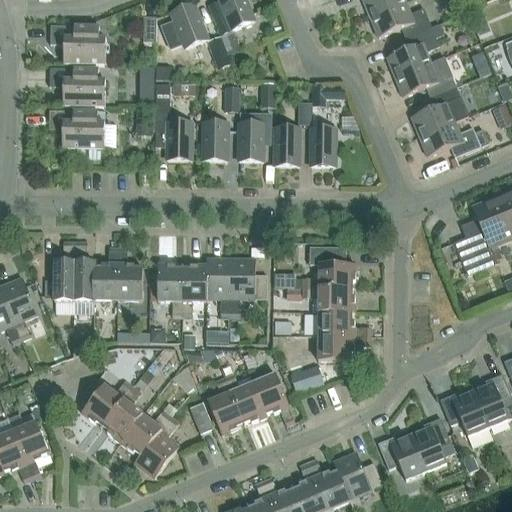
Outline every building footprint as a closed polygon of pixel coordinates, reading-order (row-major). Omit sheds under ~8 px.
[(232,33),(234,33),(254,25),(244,0),(218,0),(220,3),(227,22),(232,33)] [(364,0),(362,1),(370,21),(406,6),(403,0),(364,0)] [(406,6),(370,21),(378,41),(403,31),(407,41),(431,31),(427,20),(424,11),(410,17),(406,6)] [(171,16),(174,23),(160,28),(170,53),(183,47),(185,52),(208,43),(193,7),(171,16)] [(481,11),(470,15),(473,23),(484,18),(481,11)] [(156,20),(144,20),(143,46),(156,46),(156,20)] [(227,22),(215,27),(220,38),(221,38),(232,33),(227,22)] [(50,29),(50,32),(50,48),(64,48),(64,67),(106,68),(106,41),(99,41),(99,30),(50,29)] [(431,31),(407,41),(411,51),(387,61),(395,81),(431,66),(426,55),(439,50),(436,41),(431,31)] [(239,46),(234,33),(232,33),(221,38),(221,39),(226,51),(239,46)] [(232,67),(226,51),(221,39),(207,45),(218,73),(232,67)] [(435,99),(456,90),(448,71),(444,61),(431,66),(395,81),(403,101),(431,89),(435,99)] [(490,75),(488,69),(477,73),(479,79),(490,75)] [(154,111),(154,86),(155,71),(141,70),(140,86),(140,110),(154,111)] [(50,71),(50,74),(49,90),(63,90),(63,109),(104,110),(105,84),(98,84),(98,72),(50,71)] [(155,135),(168,135),(167,164),(191,164),(192,126),(170,125),(170,87),(156,87),(155,135)] [(174,87),(174,98),(194,99),(194,88),(174,87)] [(276,87),(260,87),(260,111),(276,112),(276,87)] [(312,103),(312,110),(326,110),(326,103),(348,103),(343,90),(312,89),(312,103)] [(439,109),(411,120),(419,140),(455,126),(451,115),(464,110),(460,101),(456,90),(435,99),(439,109)] [(225,91),(225,115),(239,115),(239,91),(225,91)] [(312,124),(312,110),(312,103),(299,103),(298,124),(312,124)] [(505,109),(494,114),(497,121),(509,116),(505,109)] [(49,113),(49,116),(49,132),(63,133),(62,152),(104,152),(105,126),(98,126),(98,114),(49,113)] [(138,138),(152,138),(152,114),(138,114),(138,138)] [(253,119),(253,127),(240,126),(239,165),(263,165),(264,120),(253,119)] [(227,165),(228,126),(204,126),(203,165),(227,165)] [(455,126),(419,140),(428,160),(455,149),(456,150),(459,158),(459,159),(488,147),(483,133),(475,136),(473,131),(459,136),(455,126)] [(299,170),(299,131),(276,131),(275,170),(299,170)] [(335,171),(335,132),(311,132),(311,170),(335,171)] [(511,194),(498,200),(511,233),(511,194)] [(511,241),(511,233),(498,200),(473,210),(478,224),(463,230),(467,241),(454,246),(467,279),(497,267),(491,251),(511,241)] [(74,305),(75,246),(63,245),(63,264),(55,264),(54,305),(74,305)] [(75,246),(74,305),(94,306),(94,303),(93,303),(94,269),(95,264),(87,264),(87,246),(75,246)] [(93,303),(94,303),(117,304),(118,252),(109,251),(109,267),(101,267),(101,270),(94,269),(93,303)] [(355,292),(355,268),(345,267),(346,251),(310,251),(310,268),(320,268),(319,282),(303,281),(303,291),(355,292)] [(118,252),(117,304),(142,304),(142,270),(134,270),(134,268),(127,268),(127,252),(118,252)] [(206,302),(207,302),(221,302),(220,320),(230,320),(231,262),(206,262),(206,269),(207,269),(206,302)] [(267,279),(264,279),(255,278),(255,263),(231,262),(230,320),(240,320),(240,302),(267,303),(267,279)] [(182,321),(183,271),(175,271),(175,268),(158,268),(158,304),(172,305),(172,320),(182,321)] [(207,269),(206,269),(190,269),(190,271),(183,271),(182,321),(192,321),(192,305),(207,305),(207,302),(206,302),(207,269)] [(274,290),(285,290),(285,276),(274,276),(274,290)] [(511,280),(503,284),(509,298),(511,297),(511,280)] [(22,281),(0,290),(0,291),(22,344),(31,340),(24,324),(38,318),(22,281)] [(0,333),(6,331),(13,348),(22,344),(0,291),(0,333)] [(355,292),(303,291),(303,301),(319,301),(319,315),(355,316),(355,292)] [(287,292),(287,304),(301,304),(301,292),(287,292)] [(355,316),(319,315),(318,340),(370,340),(370,331),(355,331),(355,316)] [(276,337),(292,337),(292,325),(276,325),(276,337)] [(163,344),(163,336),(160,332),(152,332),(151,344),(163,344)] [(215,335),(208,335),(208,345),(218,345),(218,338),(215,335)] [(140,336),(139,345),(149,345),(149,336),(140,336)] [(274,353),(287,353),(287,339),(274,339),(274,353)] [(370,340),(318,340),(318,353),(318,364),(354,365),(354,349),(370,350),(370,340)] [(184,352),(194,352),(195,342),(184,342),(184,352)] [(86,355),(86,346),(73,351),(73,360),(86,355)] [(206,352),(184,352),(188,364),(204,365),(219,367),(217,361),(215,356),(213,352),(206,352)] [(317,369),(291,378),(298,397),(324,388),(317,369)] [(135,388),(142,393),(153,380),(145,375),(135,388)] [(267,420),(253,387),(240,392),(234,377),(225,381),(244,427),(251,424),(251,427),(267,420)] [(493,385),(472,394),(488,431),(508,423),(511,420),(511,400),(502,377),(491,382),(493,385)] [(276,378),(253,387),(267,420),(266,418),(273,415),(274,417),(280,415),(286,430),(295,426),(289,411),(276,378)] [(244,427),(225,381),(215,385),(221,400),(208,405),(222,439),(237,432),(237,430),(244,427)] [(101,432),(133,391),(125,384),(115,397),(104,388),(82,417),(101,432)] [(197,389),(200,396),(206,394),(203,387),(197,389)] [(133,391),(101,432),(120,446),(142,418),(131,409),(141,397),(133,391)] [(468,440),(488,431),(472,394),(452,402),(451,399),(440,403),(450,429),(461,424),(468,440)] [(200,437),(212,432),(213,431),(202,405),(189,411),(200,437)] [(41,412),(32,416),(32,417),(36,425),(45,422),(41,412)] [(142,418),(120,446),(138,461),(139,461),(171,420),(163,414),(153,427),(142,418)] [(139,461),(138,461),(134,466),(154,482),(179,450),(167,441),(179,426),(171,420),(139,461)] [(431,430),(411,438),(426,475),(447,467),(444,461),(440,451),(451,447),(440,421),(429,426),(431,430)] [(36,425),(13,435),(33,483),(41,479),(35,464),(49,459),(36,425)] [(13,435),(0,440),(0,466),(4,477),(5,477),(4,475),(11,472),(12,474),(18,471),(24,486),(33,483),(13,435)] [(406,484),(426,475),(411,438),(391,446),(389,442),(378,447),(388,473),(399,468),(406,484)] [(451,447),(440,451),(444,461),(455,456),(451,447)] [(373,466),(364,470),(362,470),(356,456),(333,465),(337,474),(349,505),(350,507),(352,511),(363,511),(358,499),(383,488),(373,466)] [(463,464),(468,476),(478,472),(473,459),(463,464)] [(326,511),(332,511),(349,505),(337,474),(330,477),(329,474),(323,477),(317,463),(308,466),(326,511)] [(300,489),(293,492),(300,511),(326,511),(308,466),(300,470),(306,484),(299,487),(300,489)] [(272,481),(263,484),(274,511),(300,511),(293,492),(286,495),(285,493),(278,496),(272,481)] [(255,508),(248,511),(274,511),(263,484),(255,488),(261,503),(254,506),(255,508)]
